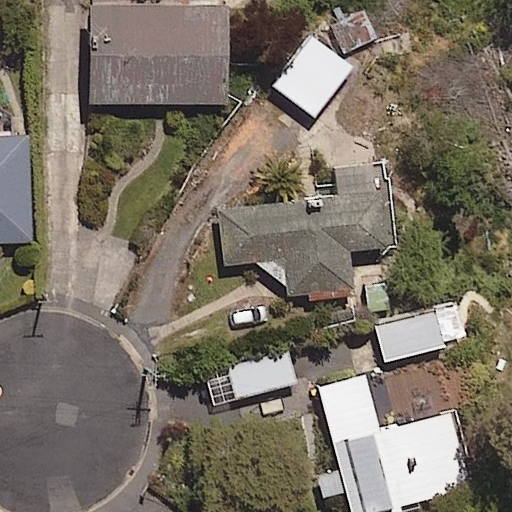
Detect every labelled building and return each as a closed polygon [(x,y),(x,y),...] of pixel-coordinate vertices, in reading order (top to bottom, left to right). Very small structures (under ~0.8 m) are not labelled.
[(217,107),(218,11),(84,10),(84,106),(217,107)] [(351,70),(304,32),(262,84),(308,122),(351,70)] [(0,240),(32,240),(29,130),(0,131),(0,240)] [(246,267),(286,300),(375,295),(367,168),(323,171),(325,199),(242,204),(246,267)] [(441,350),(430,307),(366,324),(378,368),(441,350)] [(211,406),(292,384),(283,352),(202,374),(211,406)] [(445,417),(373,434),(360,379),(314,390),(334,473),(312,478),(317,499),(341,493),(345,511),(394,511),(394,508),(463,491),(445,417)]
